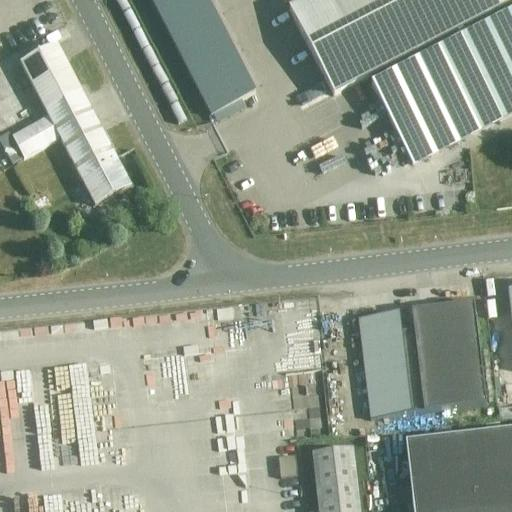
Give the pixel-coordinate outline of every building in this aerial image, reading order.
[(149,0),(211,119),(255,96),(205,0),(149,0)] [(511,0),(282,0),(285,5),(295,0),(309,0),(288,11),(333,98),(368,80),(372,88),(371,88),(412,167),(511,115),(511,0)] [(24,162),(60,142),(95,209),(130,190),(119,169),(56,47),(20,66),(48,120),(12,140),(24,162)] [(397,317),(357,322),(369,422),(484,408),(471,308),(410,315),(412,335),(400,337),(397,317)] [(68,402),(70,426),(89,425),(88,401),(68,402)] [(511,511),(511,433),(405,445),(412,511),(511,511)] [(359,511),(352,452),(312,457),(318,511),(359,511)]
